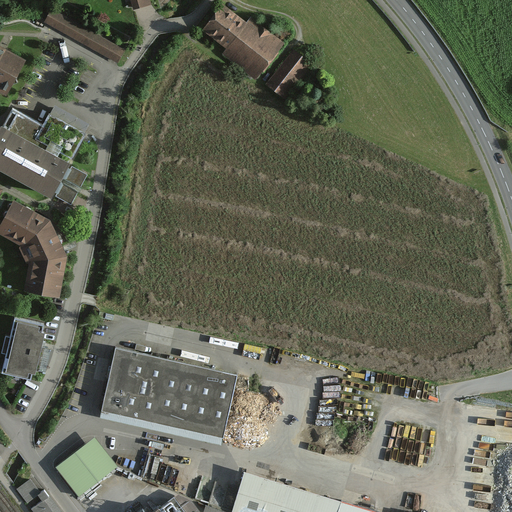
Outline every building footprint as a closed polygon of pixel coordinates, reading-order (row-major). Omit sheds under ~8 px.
[(131,0),(133,10),(149,5),(147,0),(131,0)] [(243,23),(218,5),(201,29),(226,47),(243,23)] [(122,51),(50,12),(45,22),(116,61),(122,51)] [(243,23),(226,47),(222,52),(255,78),(282,42),(249,17),(243,23)] [(0,49),(0,92),(2,94),(20,60),(0,49)] [(310,67),(293,54),(268,86),(286,99),(310,67)] [(30,145),(0,129),(0,169),(48,194),(80,132),(46,114),(30,145)] [(78,185),(85,173),(70,165),(64,178),(78,185)] [(75,191),(61,184),(55,197),(69,204),(75,191)] [(45,220),(9,200),(0,216),(0,233),(19,244),(28,260),(22,288),(56,295),(63,257),(45,220)] [(42,324),(12,318),(1,373),(31,379),(42,324)] [(234,374),(113,349),(101,411),(221,436),(234,374)] [(91,439),(54,468),(76,496),(114,467),(91,439)] [(375,511),(241,471),(228,511),(375,511)] [(40,493),(31,480),(18,489),(27,502),(40,493)] [(49,495),(33,507),(36,511),(60,511),(61,511),(49,495)] [(176,495),(152,511),(197,511),(188,499),(176,495)]
